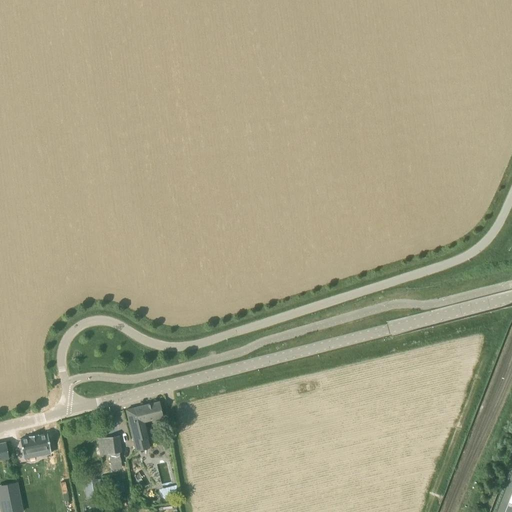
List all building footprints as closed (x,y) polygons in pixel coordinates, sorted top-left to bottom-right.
[(149,448),(147,439),(143,422),(163,417),(159,402),(126,410),(136,451),(149,448)] [(29,438),(19,439),(23,459),(51,453),(47,434),(38,436),(37,434),(29,436),(29,438)] [(122,462),(120,448),(118,436),(99,439),(101,455),(112,454),(112,458),(110,458),(111,464),(122,462)] [(0,443),(0,459),(9,458),(6,442),(0,443)] [(15,483),(3,485),(4,488),(5,495),(0,495),(0,501),(1,511),(21,511),(22,511),(16,483),(15,483)] [(162,496),(178,494),(177,486),(161,488),(162,496)] [(49,511),(44,488),(24,493),(27,511),(49,511)]
